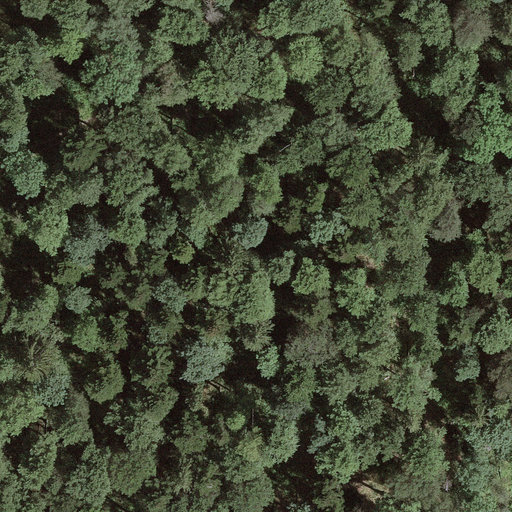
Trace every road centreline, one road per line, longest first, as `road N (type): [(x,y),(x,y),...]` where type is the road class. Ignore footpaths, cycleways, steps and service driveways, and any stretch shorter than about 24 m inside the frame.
road 1 (track): [(155,93),(268,33),(311,0)]
road 2 (track): [(155,93),(0,166)]
